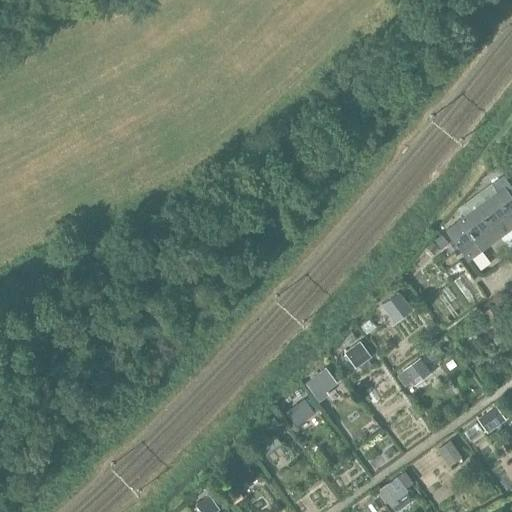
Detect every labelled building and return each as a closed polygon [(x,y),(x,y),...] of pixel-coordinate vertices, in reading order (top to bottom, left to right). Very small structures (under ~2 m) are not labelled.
[(511,194),(511,187),(504,176),(492,184),(491,183),(458,208),(464,216),(446,229),(467,258),(511,225),(511,198),(510,196),(511,194)] [(454,269),(460,277),(467,273),(461,264),(454,269)] [(397,315),(410,306),(401,294),(400,295),(399,293),(387,301),(379,306),(391,324),(399,318),(397,315)] [(508,320),(495,301),(482,310),(495,329),(508,320)] [(355,368),(371,356),(359,340),(343,352),(355,368)] [(412,384),(430,371),(422,359),(421,360),(419,357),(402,369),(412,384)] [(326,391),(336,382),(324,367),(307,381),(310,384),(307,386),(319,401),(328,394),(326,391)] [(296,426),(314,413),(304,398),(289,408),(292,412),(287,415),(296,426)] [(493,429),(507,419),(498,407),(496,408),(495,407),(485,415),(486,416),(484,417),(493,429)] [(259,432),(250,438),(254,444),(262,437),(259,432)] [(257,446),(265,457),(272,452),(273,445),(268,438),(257,446)] [(462,457),(449,439),(436,449),(449,466),(462,457)] [(229,469),(243,488),(256,478),(243,459),(229,469)] [(397,476),(378,490),(390,508),(399,502),(396,499),(407,491),(397,476)] [(214,511),(219,508),(208,494),(195,504),(200,511),(214,511)]
